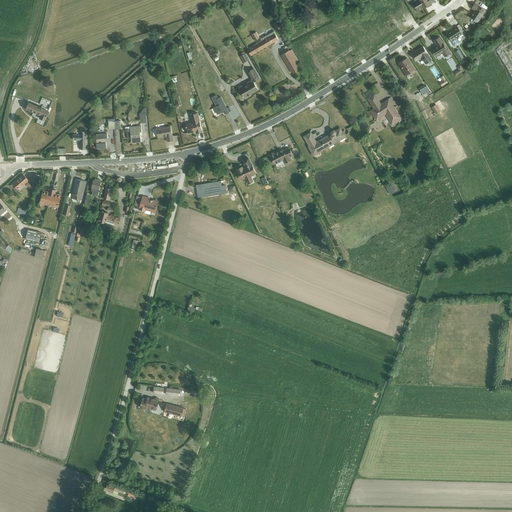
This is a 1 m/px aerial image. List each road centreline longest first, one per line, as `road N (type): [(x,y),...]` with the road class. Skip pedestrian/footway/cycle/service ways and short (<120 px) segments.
road 1 (residential): [(188,152),(86,511)]
road 2 (residential): [(457,0),(312,99),(188,152)]
road 3 (residential): [(11,165),(188,152)]
